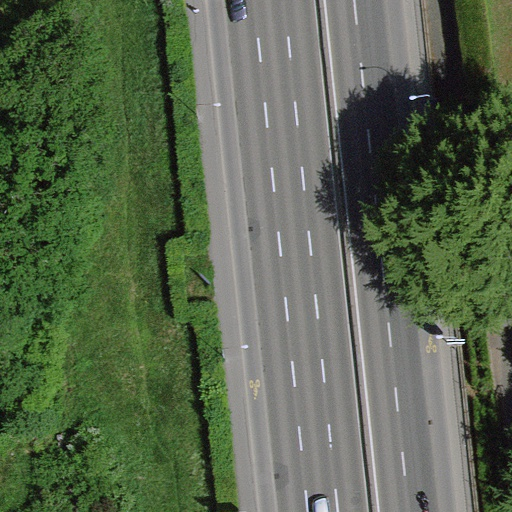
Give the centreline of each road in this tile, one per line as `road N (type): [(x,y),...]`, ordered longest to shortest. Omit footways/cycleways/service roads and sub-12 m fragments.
road 1 (primary): [(270,0),(324,511)]
road 2 (primary): [(410,511),(357,0)]
